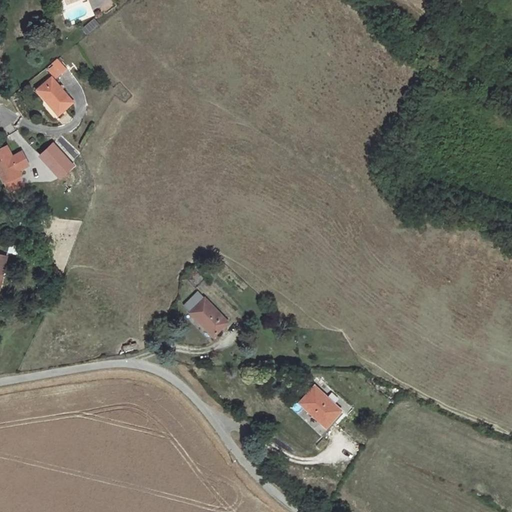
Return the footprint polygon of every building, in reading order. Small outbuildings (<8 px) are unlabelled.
[(93,18),(81,28),(87,35),(98,25),(93,18)] [(64,73),(53,60),(49,63),(47,65),(58,78),(62,76),(64,73)] [(68,106),(48,80),(32,92),(52,117),(68,106)] [(68,146),(60,137),(52,145),(60,153),(68,146)] [(7,145),(0,147),(0,173),(4,182),(6,182),(18,176),(20,175),(17,169),(27,164),(21,150),(11,155),(7,145)] [(70,163),(60,153),(52,145),(40,156),(66,183),(72,177),(64,168),(70,163)] [(10,191),(22,185),(18,176),(6,182),(10,191)] [(176,277),(185,286),(189,289),(200,277),(199,276),(198,277),(187,266),(176,277)] [(221,321),(192,291),(179,304),(208,334),(221,321)] [(351,413),(321,390),(305,411),(335,433),(351,413)] [(296,403),(291,408),(322,436),(327,430),(296,403)]
